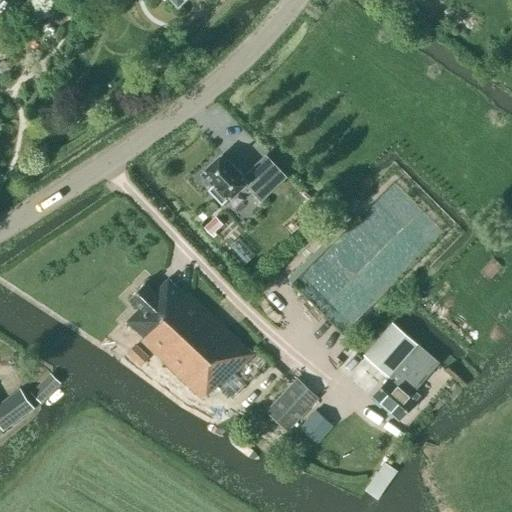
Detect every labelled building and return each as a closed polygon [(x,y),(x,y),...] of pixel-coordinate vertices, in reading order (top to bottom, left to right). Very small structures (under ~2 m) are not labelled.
[(243,176),(223,154),(202,174),(213,185),(208,191),(221,205),(243,185),(254,196),(266,185),(251,169),(243,176)] [(215,217),(203,228),(211,236),(222,225),(215,217)] [(259,272),(252,263),(250,264),(242,271),(250,280),(259,272)] [(185,295),(168,279),(154,293),(144,283),(130,299),(140,308),(126,322),(143,338),(140,341),(202,400),(217,386),(219,389),(253,355),(187,292),(185,295)] [(398,420),(419,397),(414,392),(438,363),(392,323),(364,356),(390,379),(372,398),(398,420)] [(137,358),(142,352),(135,346),(130,351),(137,358)] [(38,404),(57,385),(49,377),(30,396),(38,404)] [(287,431),(318,399),(297,379),(267,412),(287,431)] [(0,408),(0,426),(3,431),(30,411),(18,395),(0,408)] [(332,426),(314,410),(298,429),(317,444),(332,426)]
